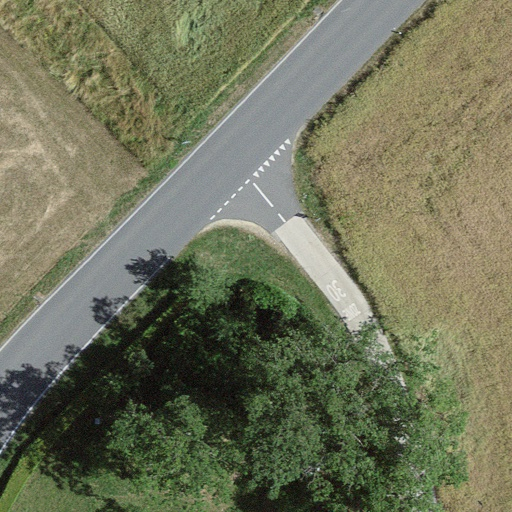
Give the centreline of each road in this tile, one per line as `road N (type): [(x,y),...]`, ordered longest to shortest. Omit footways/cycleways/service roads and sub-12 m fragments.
road 1 (residential): [(239,166),(370,342),(421,511)]
road 2 (tertiary): [(0,429),(48,366),(239,166)]
road 3 (tertiary): [(239,166),(398,0)]
